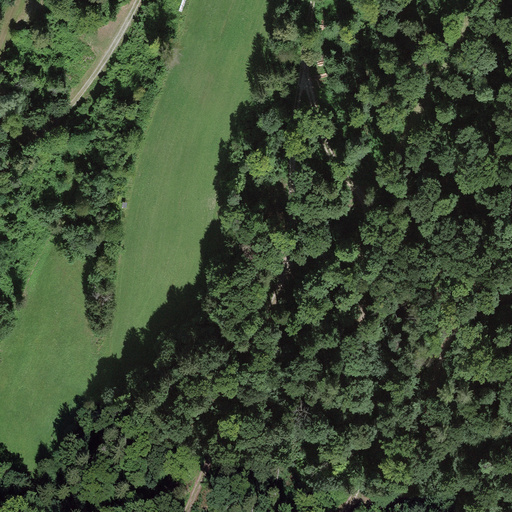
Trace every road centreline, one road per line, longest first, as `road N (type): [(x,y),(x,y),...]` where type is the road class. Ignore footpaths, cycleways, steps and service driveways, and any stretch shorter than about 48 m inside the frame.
road 1 (track): [(309,0),(300,34),(286,265),(185,511)]
road 2 (track): [(286,265),(363,189),(369,202),(363,320),(382,436),(342,511)]
road 3 (track): [(298,69),(321,136),(363,189),(477,0)]
road 4 (track): [(350,499),(403,499),(419,474),(434,381),(451,338),(464,318),(511,296)]
road 5 (track): [(0,178),(82,92),(139,0)]
road 6 (track): [(97,70),(53,250)]
